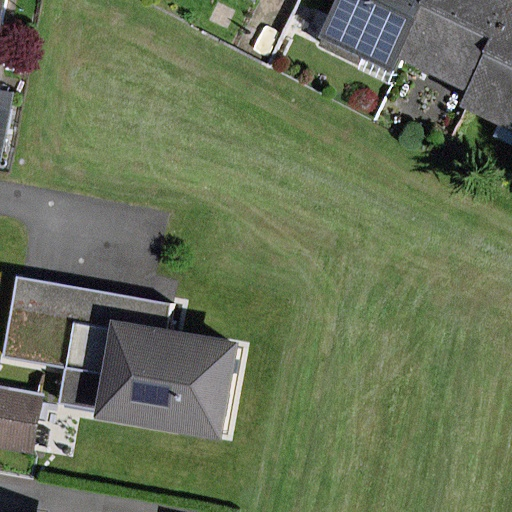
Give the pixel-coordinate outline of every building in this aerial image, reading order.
[(336,0),(318,38),(394,74),(399,61),(429,0),(336,0)] [(511,0),(429,0),(399,61),(467,94),(511,0)] [(511,0),(467,94),(461,106),(511,131),(511,0)] [(0,161),(3,162),(15,93),(0,90),(0,161)] [(172,305),(19,279),(5,359),(66,370),(60,405),(99,412),(98,420),(223,441),(240,346),(167,333),(172,305)] [(45,396),(0,388),(0,449),(34,456),(45,396)]
